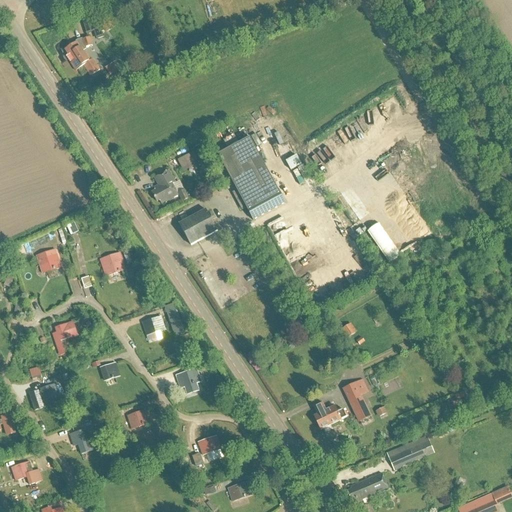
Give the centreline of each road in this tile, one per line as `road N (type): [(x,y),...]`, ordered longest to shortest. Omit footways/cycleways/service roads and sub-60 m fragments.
road 1 (tertiary): [(320,491),(18,35)]
road 2 (track): [(399,0),(511,186)]
